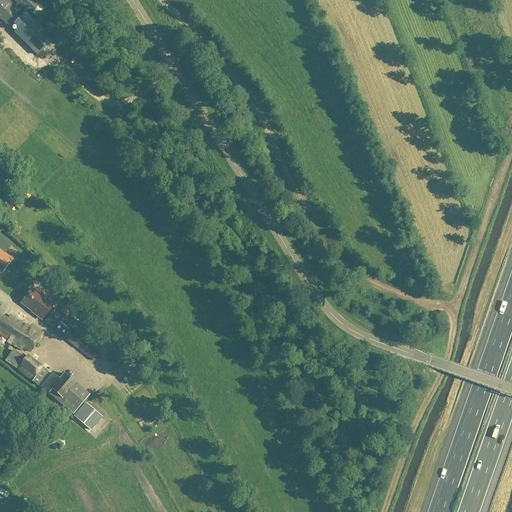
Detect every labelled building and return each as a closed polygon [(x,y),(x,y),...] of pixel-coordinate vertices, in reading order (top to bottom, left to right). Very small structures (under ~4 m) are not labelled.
[(0,0),(0,23),(5,28),(18,16),(1,0),(0,0)] [(11,0),(30,16),(38,7),(30,0),(11,0)] [(21,17),(13,25),(18,29),(14,34),(36,56),(51,41),(24,14),(21,17)] [(0,273),(2,274),(13,260),(0,250),(0,273)] [(40,296),(31,290),(21,304),(35,315),(35,316),(41,320),(53,305),(40,296)] [(94,351),(83,342),(84,341),(70,329),(74,325),(64,316),(65,314),(57,307),(44,323),(53,331),(62,339),(91,362),(97,355),(93,352),(94,351)] [(7,320),(2,316),(4,313),(0,309),(0,336),(7,341),(6,342),(20,352),(21,350),(26,353),(39,333),(30,327),(28,330),(23,327),(23,326),(9,316),(7,320)] [(37,388),(48,372),(27,357),(25,360),(13,351),(4,362),(16,370),(15,370),(31,382),(30,383),(37,388)] [(71,357),(67,363),(79,370),(83,364),(71,357)] [(52,375),(41,389),(73,416),(76,412),(76,413),(89,396),(75,384),(76,383),(64,375),(58,380),(52,375)] [(77,420),(91,432),(101,419),(88,408),(77,420)]
